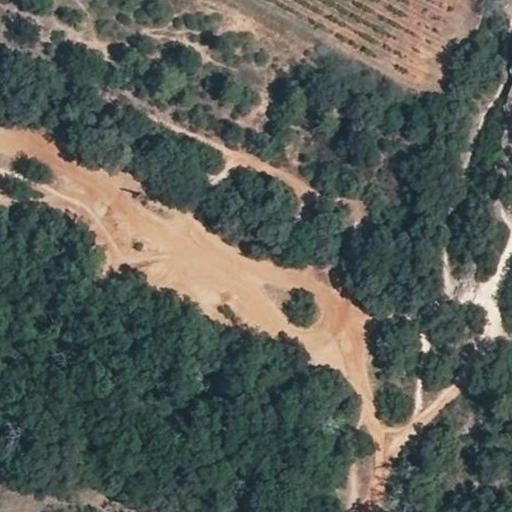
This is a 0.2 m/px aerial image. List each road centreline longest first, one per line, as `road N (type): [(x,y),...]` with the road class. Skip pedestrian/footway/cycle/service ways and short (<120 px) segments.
road 1 (track): [(511,260),(490,331),(448,398),(383,474),(356,488),(347,511)]
road 2 (track): [(383,474),(358,319)]
